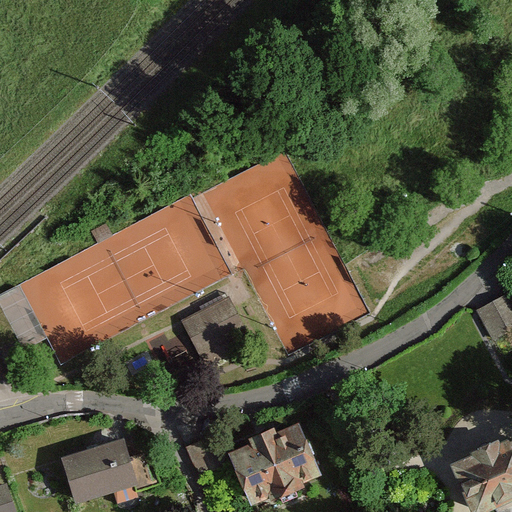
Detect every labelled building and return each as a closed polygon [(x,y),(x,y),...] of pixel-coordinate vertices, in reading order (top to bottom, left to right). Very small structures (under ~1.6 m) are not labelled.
[(477,305),(487,332),(511,322),(511,307),(507,294),(477,305)] [(187,312),(209,368),(254,350),(231,295),(187,312)] [(226,450),(249,505),(319,476),(297,422),(226,450)] [(511,433),(451,459),(473,511),(489,511),(511,502),(511,433)] [(121,435),(58,455),(74,505),(137,485),(121,435)] [(0,511),(13,511),(1,478),(0,478),(0,511)]
